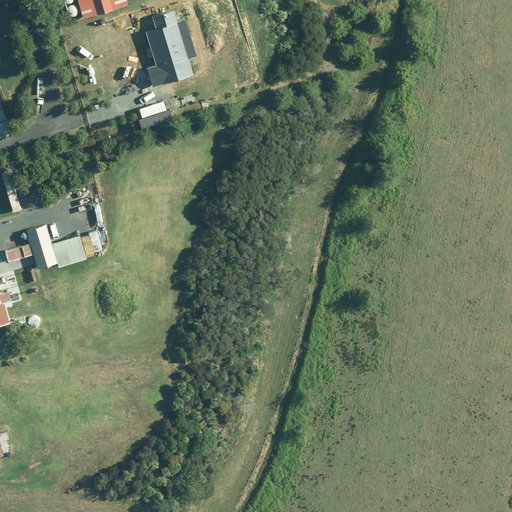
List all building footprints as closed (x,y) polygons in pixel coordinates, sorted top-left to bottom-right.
[(126,0),(76,0),(82,18),(128,4),(126,0)] [(145,67),(151,87),(194,75),(189,58),(195,57),(185,22),(175,25),(172,12),(151,18),(155,29),(145,32),(154,64),(145,67)] [(13,211),(22,208),(11,172),(2,175),(13,211)] [(80,235),(50,244),(44,225),(24,231),(28,243),(3,250),(7,261),(31,254),(35,269),(42,267),(46,279),(59,275),(56,266),(86,257),(80,235)] [(2,274),(0,275),(0,285),(5,291),(11,286),(2,274)] [(7,291),(0,292),(0,324),(8,322),(3,305),(10,303),(7,291)] [(36,316),(13,319),(15,330),(38,326),(36,316)]
